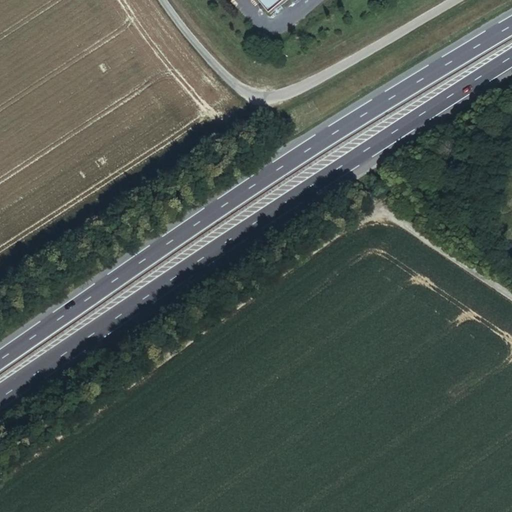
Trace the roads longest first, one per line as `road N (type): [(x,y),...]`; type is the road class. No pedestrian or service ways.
road 1 (trunk): [(0,400),(511,57)]
road 2 (trunk): [(511,24),(289,160),(0,358)]
road 3 (track): [(368,212),(0,483)]
road 4 (unclassified): [(453,0),(305,83),(265,96)]
road 5 (unclassified): [(511,290),(393,216),(368,212)]
road 6 (unclassified): [(162,0),(228,78),(265,96)]
